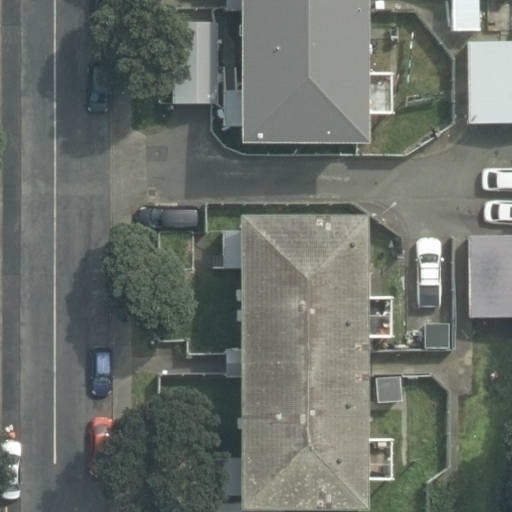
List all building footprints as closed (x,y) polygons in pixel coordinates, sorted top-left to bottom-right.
[(235,0),(237,145),(367,144),(367,113),(386,113),(386,72),(366,72),(365,0),(235,0)] [(451,0),(451,28),(479,28),(479,0),(451,0)] [(172,21),(172,101),(220,100),(219,20),(172,21)] [(511,40),(467,41),(468,121),(511,120),(511,40)] [(237,375),(237,509),(364,508),(364,478),(385,478),(385,454),(369,454),(369,335),(388,335),(388,295),(369,295),(369,224),(222,225),(223,262),(238,262),(239,346),(224,346),(224,376),(237,375)] [(511,234),(468,235),(469,315),(511,314),(511,234)] [(456,511),(458,474),(423,472),(420,511),(456,511)]
